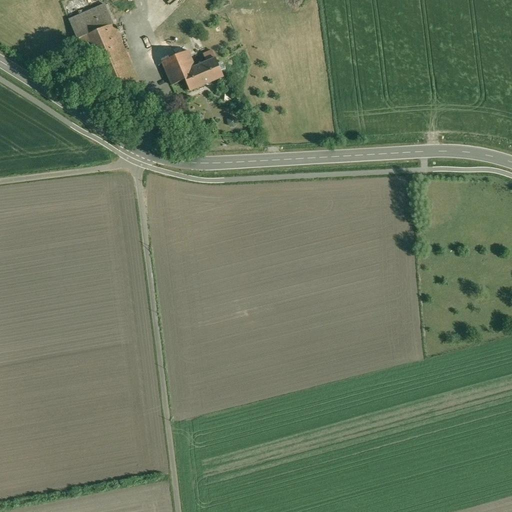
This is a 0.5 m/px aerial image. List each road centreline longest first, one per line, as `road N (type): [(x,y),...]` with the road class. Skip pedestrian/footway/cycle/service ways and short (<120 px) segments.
road 1 (tertiary): [(511,171),(432,151),(190,160),(142,148)]
road 2 (unclassified): [(136,162),(177,511)]
road 3 (tertiary): [(142,148),(0,59)]
road 4 (unclassified): [(0,179),(136,162)]
